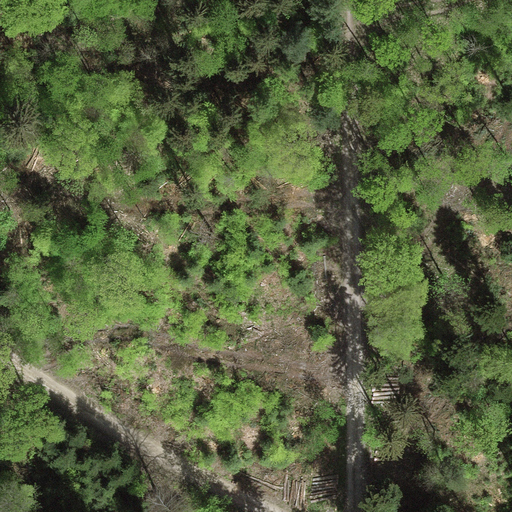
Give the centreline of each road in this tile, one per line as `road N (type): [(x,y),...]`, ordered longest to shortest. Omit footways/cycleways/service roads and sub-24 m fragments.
road 1 (track): [(339,0),(357,511)]
road 2 (track): [(272,511),(150,451),(0,355)]
